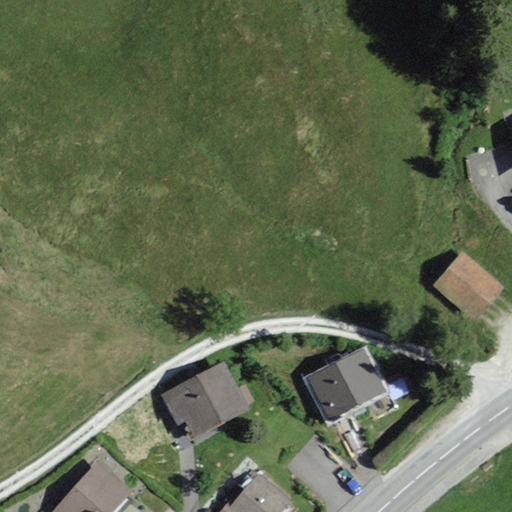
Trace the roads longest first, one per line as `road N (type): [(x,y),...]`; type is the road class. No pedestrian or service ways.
road 1 (residential): [(0,487),(175,366),(254,330),(329,326),(511,376)]
road 2 (secondary): [(380,511),(511,406)]
